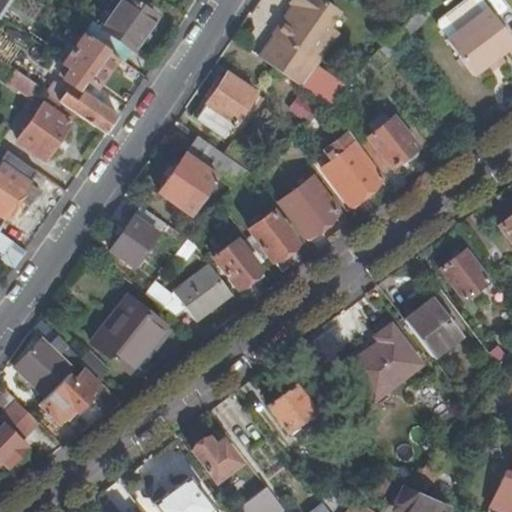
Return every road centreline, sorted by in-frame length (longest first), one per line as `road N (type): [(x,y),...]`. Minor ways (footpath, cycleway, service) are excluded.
road 1 (residential): [(24,511),(511,144)]
road 2 (residential): [(229,0),(0,330)]
